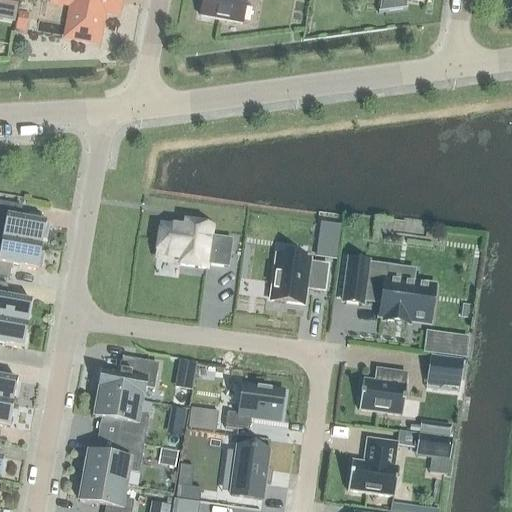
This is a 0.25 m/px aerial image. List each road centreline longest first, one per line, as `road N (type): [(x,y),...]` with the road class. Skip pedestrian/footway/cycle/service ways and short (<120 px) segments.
road 1 (residential): [(302,511),(320,388),(311,355),(71,318)]
road 2 (unclassified): [(140,108),(452,69)]
road 3 (residential): [(71,318),(107,111)]
road 4 (residential): [(34,511),(71,318)]
